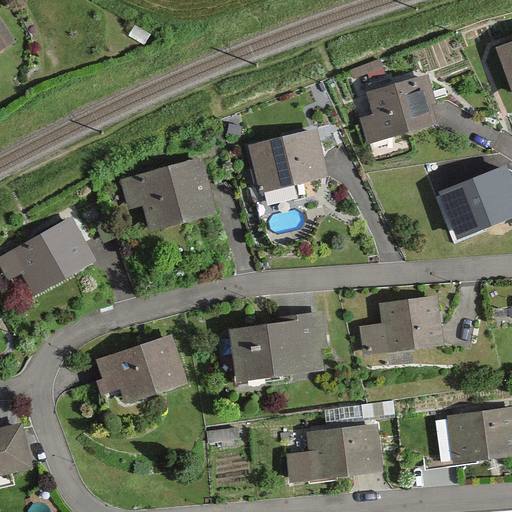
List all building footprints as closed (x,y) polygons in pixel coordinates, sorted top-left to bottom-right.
[(0,57),(22,45),(7,21),(0,25),(0,57)] [(511,52),(500,57),(511,90),(511,52)] [(436,133),(424,82),(371,95),(376,118),(358,122),(365,150),(436,133)] [(258,198),(328,184),(318,135),(248,149),(258,198)] [(214,218),(201,164),(121,183),(128,214),(144,211),(149,233),(214,218)] [(511,177),(510,172),(445,199),(455,225),(472,218),(482,241),(511,228),(511,177)] [(0,259),(0,262),(23,303),(93,264),(68,220),(0,259)] [(384,327),(362,330),(367,366),(446,355),(438,298),(381,305),(384,327)] [(231,331),(239,385),(331,371),(323,317),(231,331)] [(112,412),(188,385),(171,337),(95,364),(112,412)] [(511,462),(511,412),(447,417),(450,467),(511,462)] [(20,426),(0,430),(0,481),(32,474),(20,426)] [(382,480),(378,427),(311,431),(312,455),(285,456),(287,487),(382,480)]
